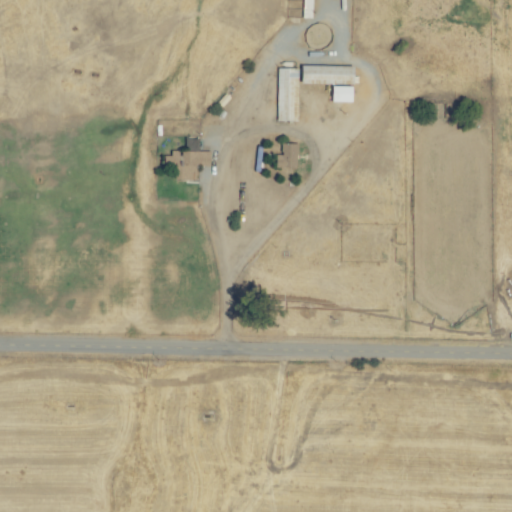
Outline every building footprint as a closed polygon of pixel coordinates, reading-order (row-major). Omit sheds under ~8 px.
[(357,84),(357,66),(304,65),(304,83),(357,84)] [(278,121),(299,121),(300,68),(279,67),(278,121)] [(355,86),(334,85),(333,101),(355,102),(355,86)] [(278,155),(278,168),(299,168),(300,143),(283,143),(283,155),(278,155)] [(176,180),(198,181),(199,160),(212,161),(212,152),(170,150),(170,167),(177,167),(176,180)]
